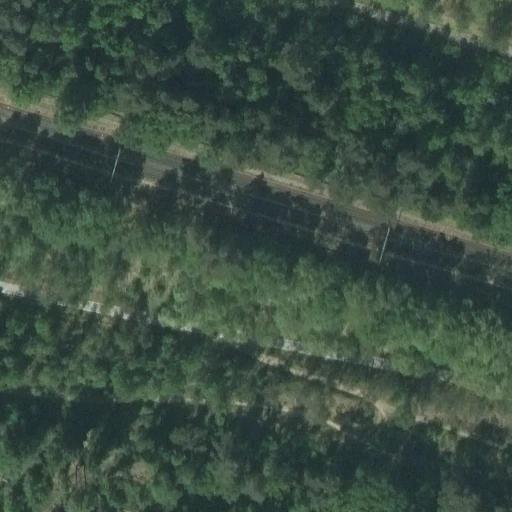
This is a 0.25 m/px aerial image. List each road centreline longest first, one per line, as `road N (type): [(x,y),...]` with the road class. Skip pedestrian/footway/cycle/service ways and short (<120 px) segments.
road 1 (track): [(358,441),(281,408),(0,392)]
road 2 (track): [(511,453),(230,347),(200,328)]
road 3 (track): [(511,158),(451,139),(399,139),(303,166)]
